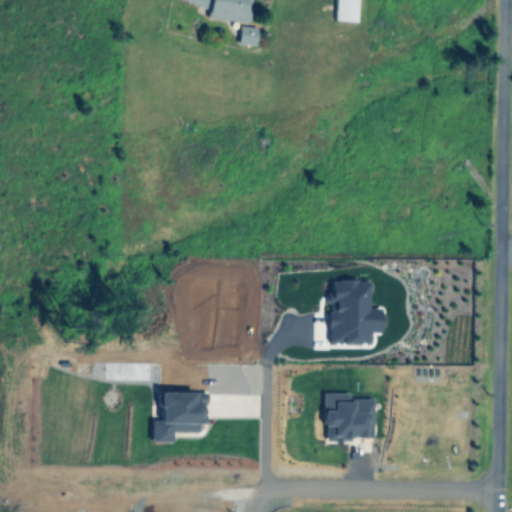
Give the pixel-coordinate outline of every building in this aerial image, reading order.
[(249,0),(178,0),(179,2),(206,4),(205,18),(248,21),(249,0)] [(356,0),(333,0),(332,19),(354,22),(356,0)] [(235,43),(253,44),(254,26),(236,25),(235,43)] [(326,342),(369,342),(369,332),(380,332),(380,307),(368,307),(368,280),(328,280),(328,297),(326,297),(326,342)] [(148,441),(170,441),(170,431),(196,431),(196,423),(202,423),(202,397),(199,397),(199,391),(157,391),(157,420),(148,420),(148,441)] [(371,436),(371,394),(321,395),(321,441),(348,441),(348,436),(371,436)]
